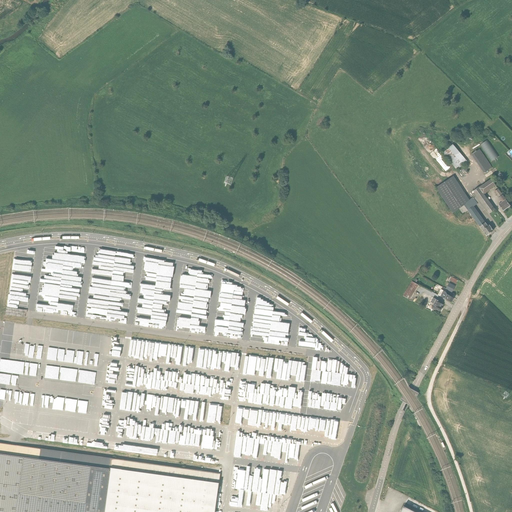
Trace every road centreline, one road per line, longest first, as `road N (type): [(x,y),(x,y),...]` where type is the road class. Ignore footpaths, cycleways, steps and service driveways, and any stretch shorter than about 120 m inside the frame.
road 1 (secondary): [(371,511),(398,417),(478,270),(511,226)]
road 2 (track): [(465,294),(428,394),(471,511)]
